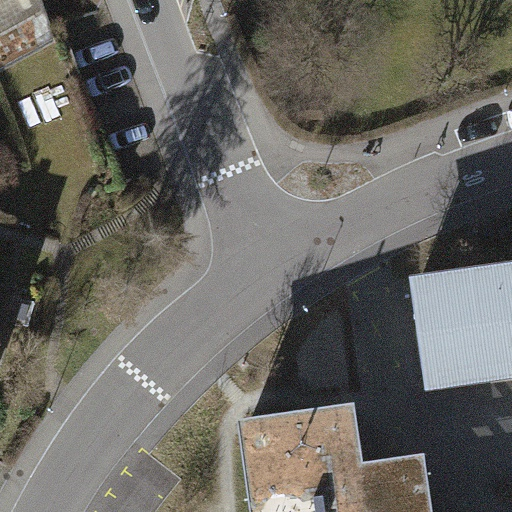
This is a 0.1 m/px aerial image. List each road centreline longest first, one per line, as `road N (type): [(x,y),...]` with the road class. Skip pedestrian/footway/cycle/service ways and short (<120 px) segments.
road 1 (residential): [(44,511),(61,474),(180,336),(272,268)]
road 2 (residential): [(153,0),(272,268)]
road 3 (residential): [(272,268),(428,187),(511,159)]
